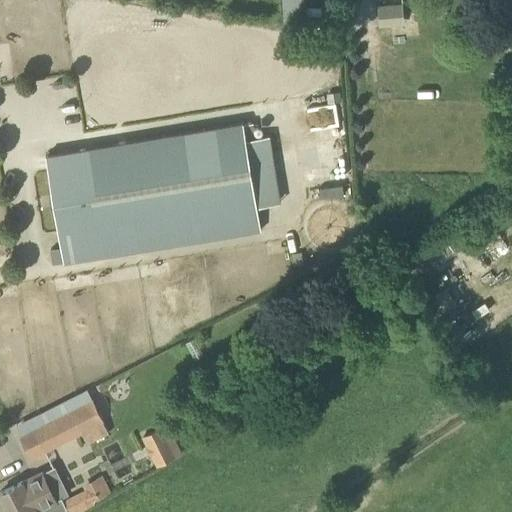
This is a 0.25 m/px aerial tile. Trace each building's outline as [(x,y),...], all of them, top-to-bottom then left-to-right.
[(380,24),(393,23),(391,3),(378,4),(380,24)] [(261,230),(257,206),(246,140),(243,120),(46,155),(65,262),(261,230)] [(428,319),(456,304),(441,276),(430,282),(436,292),(419,302),(428,319)] [(388,281),(362,294),(373,314),(398,302),(388,281)] [(31,457),(103,421),(93,400),(20,436),(31,457)] [(157,466),(176,456),(162,426),(142,436),(157,466)] [(56,499),(43,471),(20,483),(20,482),(0,492),(0,495),(8,511),(69,511),(62,496),(56,499)] [(84,485),(94,502),(114,491),(104,474),(84,485)]
